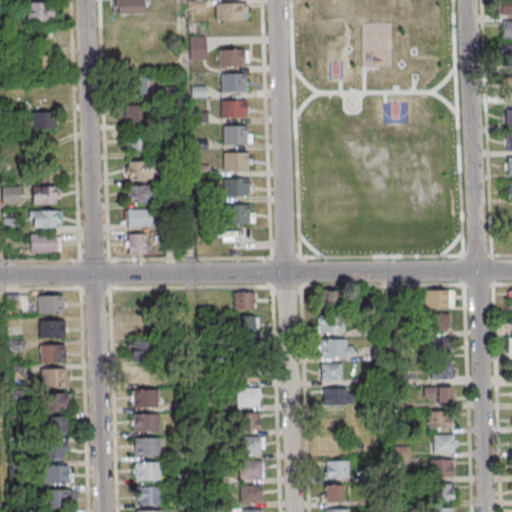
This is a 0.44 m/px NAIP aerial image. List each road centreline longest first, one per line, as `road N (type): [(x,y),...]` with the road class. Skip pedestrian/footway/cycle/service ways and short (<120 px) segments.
road 1 (residential): [(486,511),(467,0)]
road 2 (residential): [(104,511),(85,0)]
road 3 (residential): [(292,511),(274,0)]
road 4 (residential): [(511,270),(0,276)]
